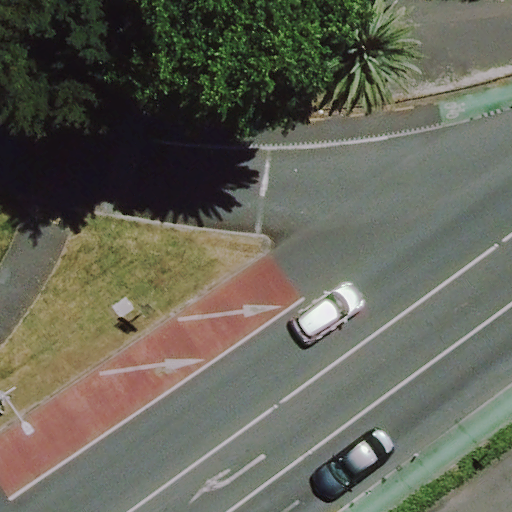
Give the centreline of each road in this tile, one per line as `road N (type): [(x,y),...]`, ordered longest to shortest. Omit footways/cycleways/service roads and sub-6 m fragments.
road 1 (secondary): [(0,147),(145,173),(267,181),(390,176),(511,138)]
road 2 (secondary): [(225,441),(511,220)]
